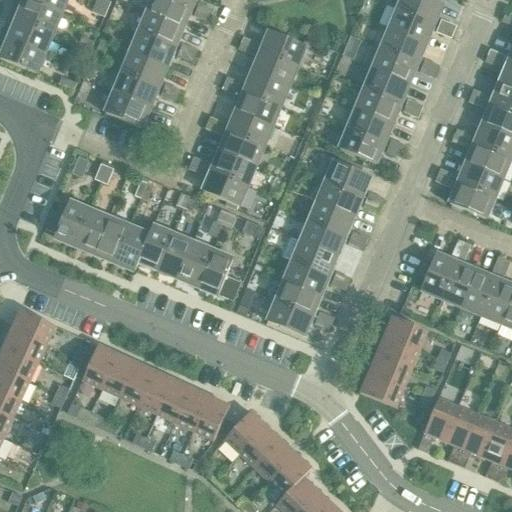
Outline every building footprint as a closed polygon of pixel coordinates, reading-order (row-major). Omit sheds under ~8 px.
[(60,15),(66,0),(25,0),(25,1),(60,15)] [(107,12),(110,4),(100,0),(97,0),(94,6),(107,12)] [(182,30),(189,12),(190,10),(167,0),(152,0),(147,15),(182,30)] [(167,0),(190,10),(194,0),(167,0)] [(433,25),(441,5),(428,0),(401,0),(398,11),(433,25)] [(52,35),(60,15),(25,1),(16,21),(52,35)] [(104,19),(107,12),(94,6),(91,14),(104,19)] [(213,12),(198,6),(196,12),(211,18),(213,12)] [(425,45),(432,28),(433,25),(398,11),(389,31),(425,45)] [(208,24),(211,18),(196,12),(193,18),(208,24)] [(174,50),(182,30),(147,15),(138,35),(174,50)] [(511,20),(504,17),(501,23),(511,27),(511,20)] [(43,56),(52,35),(16,21),(8,41),(43,56)] [(456,28),(441,22),(438,28),(453,34),(456,28)] [(453,34),(438,28),(436,34),(450,40),(453,34)] [(416,65),(425,45),(389,31),(381,51),(416,65)] [(296,68),(304,48),(269,33),(261,53),(296,68)] [(165,70),(173,52),(174,50),(138,35),(130,55),(165,70)] [(90,51),(93,44),(81,39),(78,46),(90,51)] [(258,45),(243,39),(240,45),(255,51),(258,45)] [(0,61),(35,76),(43,56),(8,41),(0,60),(0,61)] [(255,51),(240,45),(238,51),(253,58),(255,51)] [(87,59),(90,51),(78,46),(75,54),(87,59)] [(197,52),(182,46),(179,52),(194,58),(197,52)] [(408,86),(415,68),(416,65),(381,51),(373,71),(408,86)] [(194,58),(179,52),(177,58),(191,64),(194,58)] [(504,58),(490,52),(487,58),(502,64),(504,58)] [(288,88),(296,68),(261,53),(253,73),(288,88)] [(157,90),(165,70),(130,55),(122,75),(157,90)] [(499,70),(502,64),(487,58),(484,64),(499,70)] [(436,74),(439,68),(424,62),(422,68),(436,74)] [(511,91),(511,67),(507,66),(499,86),(511,91)] [(434,80),(436,74),(422,68),(419,74),(434,80)] [(400,105),(408,86),(373,71),(364,91),(400,105)] [(279,108),(288,88),(253,73),(244,93),(279,108)] [(149,110),(157,90),(122,75),(113,95),(149,110)] [(76,85),(61,79),(58,86),(73,92),(76,85)] [(241,85),(226,79),(224,85),(239,91),(241,85)] [(239,91),(224,85),(221,91),(236,97),(239,91)] [(180,92),(165,86),(163,92),(177,98),(180,92)] [(511,114),(511,91),(499,86),(491,106),(511,114)] [(391,125),(399,108),(400,105),(364,91),(356,111),(391,125)] [(485,104),(488,98),(473,91),(470,98),(485,104)] [(175,104),(177,98),(163,92),(160,98),(175,104)] [(271,128),(279,108),(244,93),(236,113),(271,128)] [(140,130),(149,110),(113,95),(105,115),(140,130)] [(483,110),(485,104),(470,98),(468,104),(483,110)] [(420,114),(422,108),(408,102),(405,108),(420,114)] [(511,138),(511,114),(491,106),(482,126),(511,138)] [(417,120),(420,114),(405,108),(403,114),(417,120)] [(383,145),(391,125),(356,111),(348,131),(383,145)] [(263,148),(271,128),(236,113),(228,133),(263,148)] [(224,125),(210,119),(207,125),(222,131),(224,125)] [(222,131),(207,125),(205,131),(219,137),(222,131)] [(161,138),(163,132),(148,126),(146,132),(161,138)] [(509,161),(511,154),(511,138),(482,126),(474,146),(509,161)] [(374,166),(382,148),(383,145),(348,131),(339,151),(374,166)] [(471,137),(456,131),(454,137),(469,144),(471,137)] [(254,168),(263,148),(228,133),(219,153),(254,168)] [(466,150),(469,144),(454,137),(451,144),(466,150)] [(406,148),(391,142),(388,148),(403,154),(406,148)] [(501,180),(509,161),(474,146),(466,166),(501,180)] [(401,160),(403,154),(388,148),(386,154),(401,160)] [(246,188),(254,168),(219,153),(211,173),(246,188)] [(208,165),(193,159),(191,165),(205,171),(208,165)] [(361,199),(369,178),(334,163),(325,184),(361,199)] [(205,171),(191,165),(188,171),(203,177),(205,171)] [(493,200),(501,180),(466,166),(458,186),(493,200)] [(100,184),(107,169),(100,167),(94,181),(100,184)] [(107,186),(113,172),(107,169),(100,184),(107,186)] [(454,177),(440,171),(437,177),(452,183),(454,177)] [(238,208),(246,188),(211,173),(202,194),(238,208)] [(449,190),(452,183),(437,177),(435,183),(449,190)] [(140,200),(147,186),(140,183),(134,198),(140,200)] [(352,219),(360,201),(361,199),(325,184),(317,204),(352,219)] [(146,203),(153,188),(147,186),(140,200),(146,203)] [(484,221),(493,200),(458,186),(449,206),(484,221)] [(183,211),(188,198),(181,195),(176,208),(183,211)] [(381,207),(384,201),(369,195),(366,201),(381,207)] [(190,214),(195,201),(188,198),(183,211),(190,214)] [(378,213),(381,207),(366,201),(364,207),(378,213)] [(73,248),(88,212),(68,204),(53,239),(73,248)] [(344,238),(352,219),(317,204),(309,224),(344,238)] [(93,256),(108,220),(88,212),(73,248),(93,256)] [(223,227),(228,215),(220,212),(215,224),(223,227)] [(230,230),(235,218),(228,215),(223,227),(230,230)] [(113,264),(128,229),(108,220),(93,256),(113,264)] [(336,258),(343,241),(344,238),(309,224),(301,244),(336,258)] [(157,272),(172,237),(151,228),(148,237),(133,273),(134,273),(138,264),(157,272)] [(148,237),(128,229),(113,264),(133,273),(148,237)] [(365,247),(367,241),(352,235),(350,241),(365,247)] [(177,280),(192,245),(172,237),(157,272),(177,280)] [(336,258),(301,244),(291,240),(283,259),(292,263),(327,278),(336,258)] [(362,253),(365,247),(350,241),(347,247),(362,253)] [(458,260),(464,245),(458,242),(451,257),(458,260)] [(197,289),(212,253),(192,245),(177,280),(197,289)] [(464,262),(470,247),(464,245),(458,260),(464,262)] [(226,277),(232,262),(212,253),(197,289),(218,297),(226,277)] [(441,301),(455,265),(435,257),(420,292),(441,301)] [(497,276),(504,261),(497,259),(491,274),(497,276)] [(504,279),(510,264),(504,261),(497,276),(504,279)] [(319,298),(326,281),(327,278),(292,263),(284,283),(319,298)] [(460,309),(475,273),(455,265),(441,301),(460,309)] [(481,317),(495,282),(475,273),(460,309),(481,317)] [(350,281),(336,274),(333,280),(348,287),(350,281)] [(232,303),(241,283),(226,277),(218,297),(232,303)] [(345,293),(348,287),(333,280),(331,287),(345,293)] [(501,325),(511,297),(511,288),(495,282),(481,317),(501,325)] [(311,318),(319,298),(284,283),(276,303),(311,318)] [(511,330),(511,297),(501,325),(511,330)] [(302,339),(310,321),(311,318),(276,303),(267,324),(302,339)] [(47,345),(55,328),(20,312),(12,329),(47,345)] [(334,320),(319,314),(316,320),(331,326),(334,320)] [(419,353),(427,333),(391,319),(383,338),(419,353)] [(329,333),(331,326),(316,320),(314,327),(329,333)] [(38,365),(47,345),(12,329),(3,349),(38,365)] [(411,372),(419,353),(383,338),(375,357),(411,372)] [(82,361),(87,352),(77,347),(73,357),(82,361)] [(100,391),(116,356),(98,348),(82,383),(100,391)] [(0,370),(29,384),(38,365),(3,349),(0,354),(0,370)] [(446,365),(450,355),(440,351),(436,361),(446,365)] [(119,400),(135,365),(116,356),(100,391),(119,400)] [(78,371),(82,361),(73,357),(68,367),(78,371)] [(403,391),(411,372),(375,357),(368,376),(403,391)] [(442,374),(446,365),(436,361),(432,370),(442,374)] [(138,408),(154,373),(135,365),(119,400),(138,408)] [(0,392),(21,402),(29,384),(0,370),(0,392)] [(156,417),(172,382),(154,373),(138,408),(156,417)] [(395,410),(403,391),(368,376),(359,395),(395,410)] [(174,425),(191,390),(172,382),(156,417),(174,425)] [(64,401),(69,391),(59,387),(55,396),(64,401)] [(431,402),(435,392),(425,388),(421,398),(431,402)] [(193,434),(209,399),(191,390),(174,425),(193,434)] [(0,416),(12,422),(21,402),(0,392),(0,416)] [(60,410),(64,401),(55,396),(50,406),(60,410)] [(427,411),(431,402),(421,398),(417,407),(427,411)] [(213,443),(229,408),(209,399),(193,434),(213,443)] [(443,444),(458,409),(438,401),(417,451),(427,455),(433,440),(443,444)] [(76,420),(81,410),(71,405),(66,415),(76,420)] [(455,467),(476,416),(458,409),(443,444),(453,448),(447,463),(455,467)] [(239,456),(265,428),(250,414),(224,442),(239,456)] [(0,439),(3,441),(12,422),(0,416),(0,439)] [(480,460),(495,424),(476,416),(455,467),(464,470),(470,456),(480,460)] [(104,432),(108,423),(99,418),(94,428),(104,432)] [(114,437),(118,427),(108,423),(104,432),(114,437)] [(493,482),(511,436),(511,431),(495,424),(480,460),(491,464),(484,479),(493,482)] [(254,470),(280,442),(265,428),(239,456),(254,470)] [(141,449),(145,440),(136,435),(131,445),(141,449)] [(511,472),(511,436),(493,482),(502,486),(508,471),(511,472)] [(151,454),(155,444),(145,440),(141,449),(151,454)] [(269,484),(295,456),(280,442),(254,470),(269,484)] [(178,467),(183,457),(173,452),(169,462),(178,467)] [(276,507),(310,470),(295,456),(269,484),(284,498),(276,507)] [(188,471),(192,461),(183,457),(178,467),(188,471)] [(213,485),(220,477),(212,470),(205,478),(213,485)] [(281,511),(299,511),(317,493),(303,479),(311,471),(310,470),(276,507),(281,511)] [(220,492),(228,484),(220,477),(213,485),(220,492)] [(327,511),(332,507),(317,493),(299,511),(327,511)] [(17,508),(21,498),(11,494),(7,504),(17,508)] [(242,511),(249,505),(242,498),(234,505),(241,511),(242,511)]
